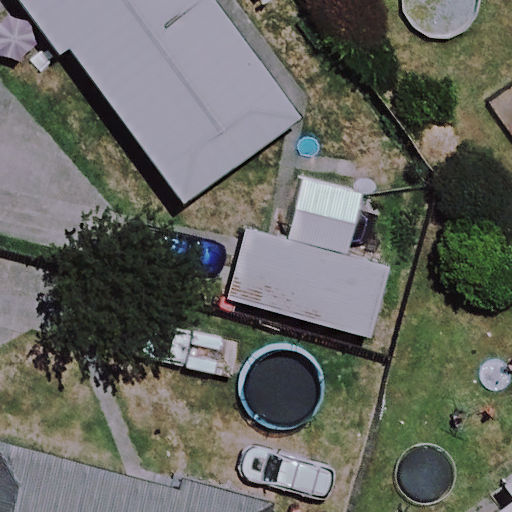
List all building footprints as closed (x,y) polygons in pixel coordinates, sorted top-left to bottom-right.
[(24,0),(175,205),(289,121),(199,0),(24,0)] [(380,270),(241,228),(220,300),(359,341),(380,270)] [(511,246),(502,254),(511,268),(511,246)] [(0,511),(263,511),(264,511),(216,499),(0,443),(0,511)] [(511,511),(511,477),(490,493),(501,507),(494,511),(511,511)]
